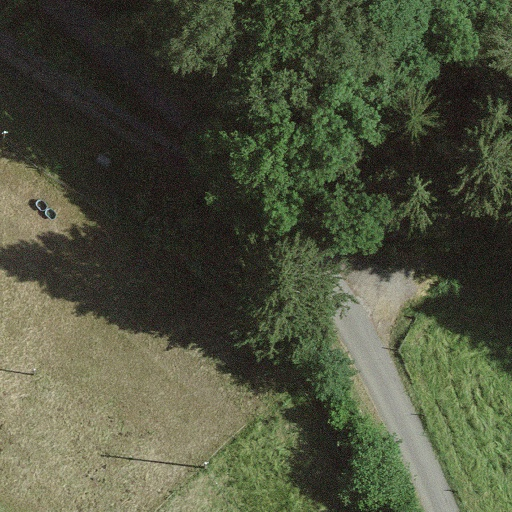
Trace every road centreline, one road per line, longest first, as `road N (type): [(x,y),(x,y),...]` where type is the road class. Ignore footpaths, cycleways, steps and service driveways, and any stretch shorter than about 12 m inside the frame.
road 1 (unclassified): [(59,0),(173,94),(272,199),(361,331),(443,511)]
road 2 (track): [(0,42),(203,171),(272,199)]
